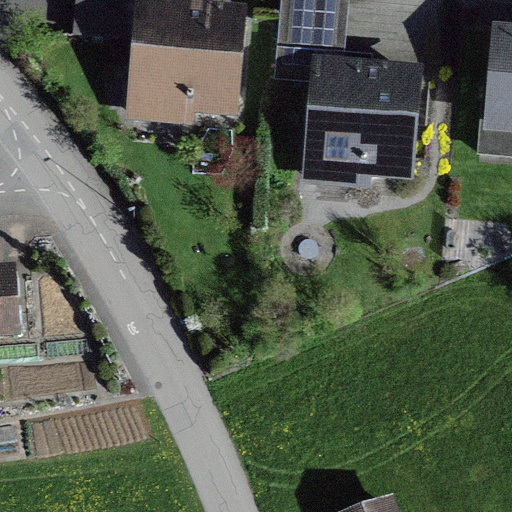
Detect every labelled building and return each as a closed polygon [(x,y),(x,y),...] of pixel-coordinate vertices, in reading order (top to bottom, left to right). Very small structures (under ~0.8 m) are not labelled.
[(235,125),(242,3),(181,0),(79,0),(76,45),(134,49),(131,119),(235,125)] [(348,8),(285,3),(282,33),(292,33),(290,62),(278,62),(275,95),(308,97),(301,196),(367,201),(368,187),(410,190),(418,81),(343,75),(348,8)] [(511,41),(495,40),(485,145),(511,147),(511,41)] [(0,351),(17,350),(11,279),(0,280),(0,351)] [(394,511),(389,497),(345,511),(394,511)]
